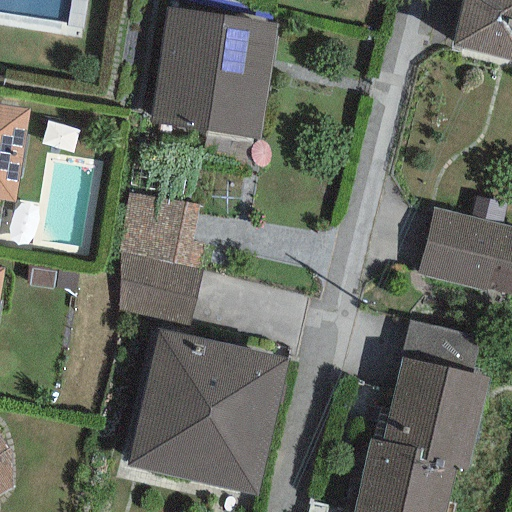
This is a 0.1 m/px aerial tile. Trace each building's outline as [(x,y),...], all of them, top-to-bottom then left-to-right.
[(511,0),(461,0),(450,45),(511,60),(511,0)] [(277,24),(165,7),(148,123),(259,140),(277,24)] [(29,110),(0,104),(0,200),(14,203),(29,110)] [(196,206),(127,193),(116,253),(120,254),(199,269),(204,243),(190,241),(196,206)] [(511,281),(511,228),(434,208),(416,273),(508,297),(511,281)] [(199,269),(120,254),(117,312),(189,327),(199,269)] [(408,320),(399,358),(470,374),(479,336),(408,320)] [(288,360),(158,331),(127,467),(256,497),(288,360)] [(470,374),(399,358),(379,443),(369,441),(352,511),(444,511),(455,469),(465,471),(487,378),(470,374)] [(0,439),(0,495),(13,488),(10,455),(0,439)]
